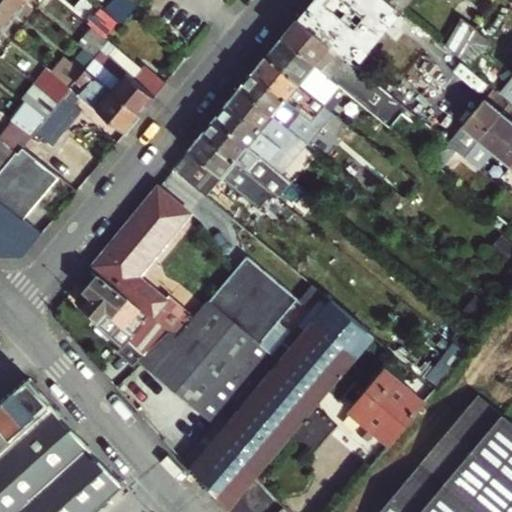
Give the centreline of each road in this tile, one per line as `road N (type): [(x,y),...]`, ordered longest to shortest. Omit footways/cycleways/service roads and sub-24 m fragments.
road 1 (residential): [(17,315),(271,0)]
road 2 (residential): [(17,315),(187,511)]
